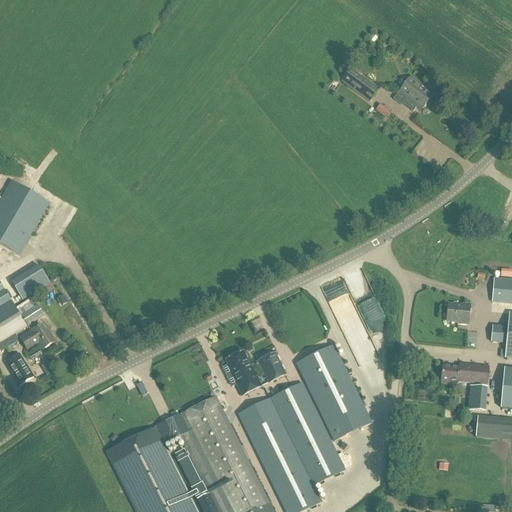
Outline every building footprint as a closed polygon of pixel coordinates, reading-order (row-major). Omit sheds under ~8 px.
[(367,36),(364,45),(371,47),(374,38),(367,36)] [(342,82),(370,103),(379,90),(351,69),(342,82)] [(416,107),(421,111),(433,95),(411,78),(398,94),(409,103),(407,106),(413,111),(416,107)] [(376,111),(386,118),(390,113),(380,105),(376,111)] [(50,205),(12,182),(0,203),(0,244),(19,256),(50,205)] [(50,285),(39,267),(11,284),(17,292),(22,302),(50,285)] [(15,269),(5,272),(8,282),(18,278),(15,269)] [(484,278),(482,269),(473,270),(474,279),(484,278)] [(500,278),(506,278),(511,279),(511,277),(511,271),(501,270),(501,273),(500,278)] [(491,304),(511,305),(511,280),(494,279),(491,304)] [(27,327),(20,316),(3,287),(0,288),(0,345),(5,342),(16,336),(28,328),(27,327)] [(460,324),(460,325),(468,325),(470,306),(462,305),(462,307),(448,305),(447,322),(460,324)] [(28,327),(44,317),(38,306),(22,315),(28,327)] [(511,313),(510,313),(509,328),(493,327),(491,343),(507,345),(506,359),(511,359),(511,313)] [(38,345),(43,351),(56,343),(44,325),(20,340),(27,352),(38,345)] [(5,342),(8,347),(19,341),(16,336),(5,342)] [(188,347),(196,372),(209,368),(201,343),(188,347)] [(334,347),(296,365),(334,443),(371,424),(334,347)] [(259,365),(251,368),(243,353),(226,362),(233,377),(232,377),(242,397),(261,388),(255,373),(261,370),(269,384),(286,376),(275,355),(258,363),(259,365)] [(5,364),(19,387),(34,377),(20,355),(5,364)] [(443,368),(441,385),(452,386),(453,382),(487,385),(488,368),(461,366),(460,369),(443,368)] [(500,410),(511,411),(511,369),(504,369),(500,410)] [(148,394),(142,383),(136,385),(142,397),(148,394)] [(244,427),(285,511),(303,511),(321,503),(313,487),(345,471),(302,384),(255,407),(260,419),(244,427)] [(467,411),(485,413),(487,389),(470,387),(467,411)] [(435,389),(434,399),(452,399),(453,389),(435,389)] [(271,511),(247,462),(249,461),(241,446),(240,447),(216,398),(106,452),(136,511),(195,511),(162,445),(188,432),(204,465),(202,465),(210,480),(211,479),(217,491),(197,500),(202,511),(271,511)] [(473,432),(474,419),(448,416),(447,431),(473,432)] [(201,484),(185,451),(175,455),(191,489),(195,499),(207,493),(202,484),(201,484)]
